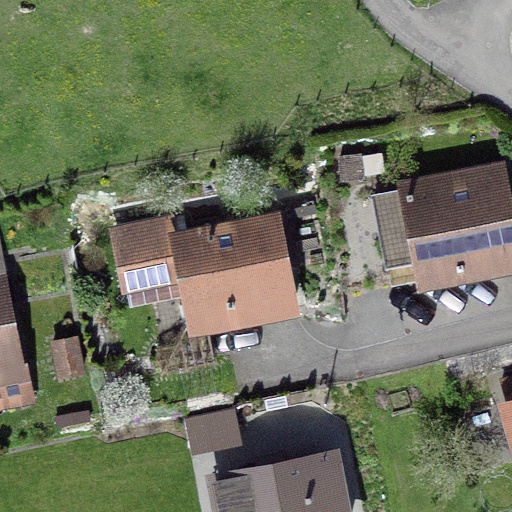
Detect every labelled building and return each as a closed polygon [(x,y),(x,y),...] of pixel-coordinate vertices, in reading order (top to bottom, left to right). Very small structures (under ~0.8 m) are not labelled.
[(356,157),(336,160),(339,180),(359,177),(356,157)] [(511,243),(498,173),(370,198),(386,279),(419,272),(416,260),(447,254),(451,274),(511,263),(511,262),(511,243)] [(272,218),(171,239),(189,327),(290,307),(272,218)] [(0,295),(0,371),(15,368),(0,295)] [(511,378),(498,382),(511,430),(511,378)] [(224,415),(189,422),(193,446),(229,438),(224,415)] [(215,482),(220,511),(336,511),(326,461),(215,482)]
